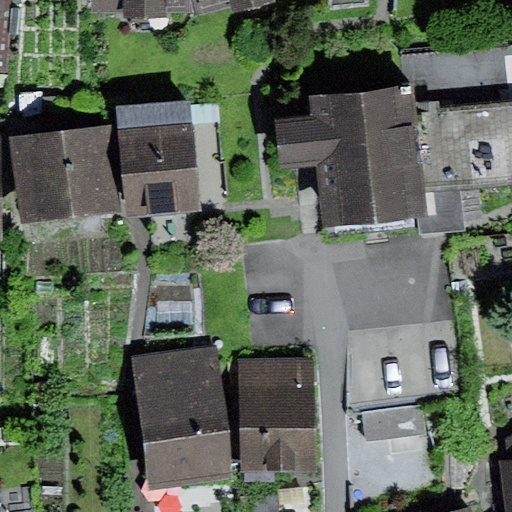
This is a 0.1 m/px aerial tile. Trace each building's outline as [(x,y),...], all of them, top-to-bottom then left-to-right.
[(92,0),(93,14),(124,15),(123,22),(167,23),(167,16),(194,15),(195,20),(230,9),(235,16),(275,5),(274,0),(92,0)] [(511,46),(402,57),(406,91),(418,221),(419,236),(441,234),(464,232),(460,192),(511,187),(511,46)] [(406,91),(309,101),(310,120),(276,123),(281,171),(322,167),(328,230),(418,221),(406,91)] [(190,105),(117,109),(123,219),(197,215),(190,105)] [(103,133),(15,143),(24,225),(112,215),(103,133)] [(217,352),(133,363),(151,495),(234,484),(217,352)] [(315,361),(240,363),(242,476),(317,475),(315,361)] [(423,408),(363,414),(366,443),(426,437),(423,408)] [(511,511),(511,457),(496,459),(502,511),(511,511)]
